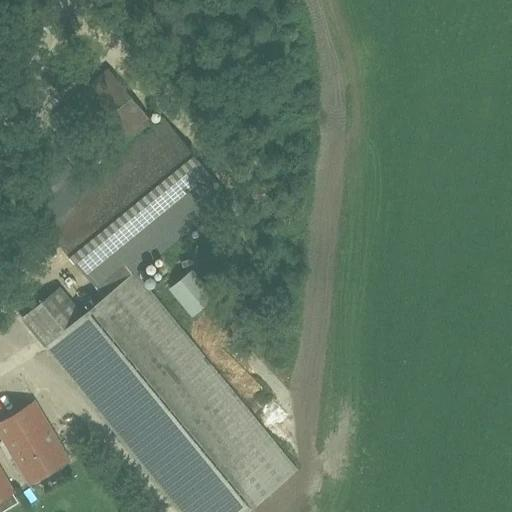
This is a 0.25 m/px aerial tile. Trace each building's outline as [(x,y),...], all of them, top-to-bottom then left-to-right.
[(82,107),(103,109),(105,85),(84,83),(82,107)] [(228,196),(164,118),(41,219),(104,297),(82,315),(59,287),(24,315),(184,511),(242,511),(293,471),(132,274),(228,196)] [(191,269),(169,287),(192,315),(214,297),(191,269)] [(0,432),(29,481),(65,459),(32,402),(0,420),(0,432)] [(0,497),(12,491),(0,471),(0,497)]
